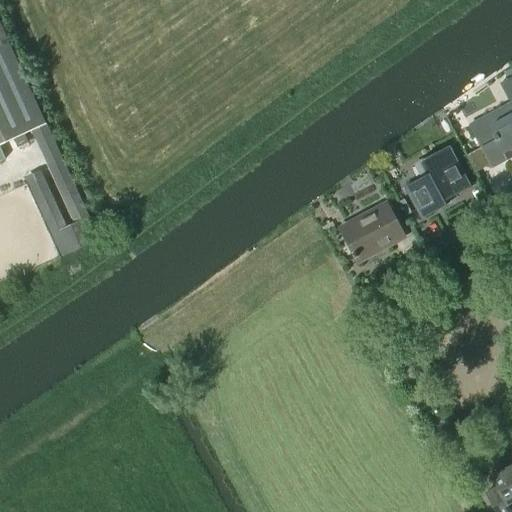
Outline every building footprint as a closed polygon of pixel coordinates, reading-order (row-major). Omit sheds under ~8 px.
[(98,240),(0,24),(0,146),(35,130),(76,222),(62,229),(38,174),(27,179),(62,255),(62,256),(98,240)] [(480,148),(467,155),(476,173),(489,165),(490,167),(511,155),(511,101),(478,120),(468,126),(480,148)] [(431,172),(404,187),(420,217),(445,204),(443,200),(470,186),(470,185),(469,186),(448,146),(449,146),(449,145),(422,158),(423,159),(424,159),(431,172)] [(357,261),(402,237),(385,204),(340,228),(357,261)] [(509,511),(506,506),(511,502),(511,466),(490,478),(496,488),(485,494),(494,511),(509,511)]
